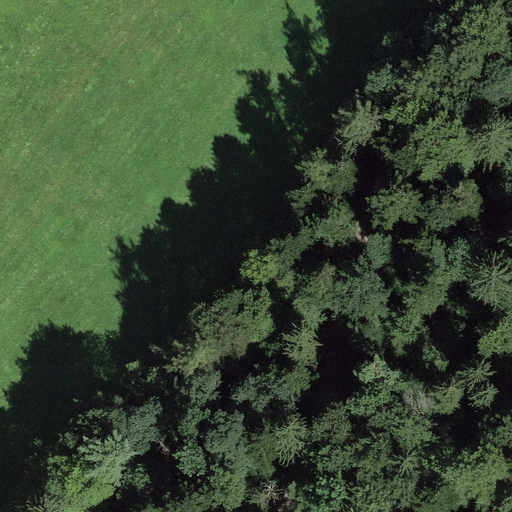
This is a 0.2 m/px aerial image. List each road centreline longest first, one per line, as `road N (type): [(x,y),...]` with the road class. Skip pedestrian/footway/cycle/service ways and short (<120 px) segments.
road 1 (track): [(433,2),(401,31),(188,346),(81,460),(19,511)]
road 2 (track): [(435,0),(281,511)]
